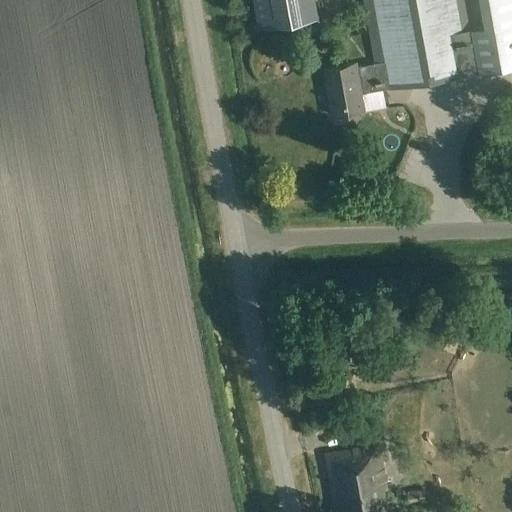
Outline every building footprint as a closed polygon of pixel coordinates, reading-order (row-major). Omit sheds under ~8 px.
[(264,0),(268,19),(313,12),(311,0),(264,0)] [(365,0),(377,63),(380,85),(381,90),(382,90),(425,82),(458,77),(457,75),(511,65),(511,0),(478,0),(481,12),(483,26),(470,29),(464,0),(365,0)] [(292,58),(288,36),(271,39),(274,61),(292,58)] [(380,85),(377,63),(357,67),(356,63),(325,68),(333,115),(365,110),(361,89),(380,85)] [(383,130),(384,151),(410,151),(409,130),(383,130)] [(322,323),(326,362),(349,359),(345,321),(322,323)] [(310,385),(318,418),(338,413),(331,381),(310,385)] [(388,511),(385,490),(387,490),(380,446),(327,454),(335,509),(357,506),(357,511),(388,511)] [(408,494),(408,503),(425,501),(424,492),(408,494)]
